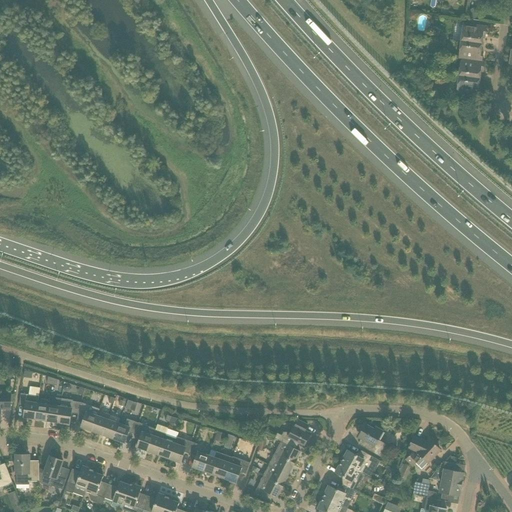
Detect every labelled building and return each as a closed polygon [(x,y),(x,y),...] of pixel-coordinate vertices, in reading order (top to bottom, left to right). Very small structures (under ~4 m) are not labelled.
[(486,35),(487,27),(463,24),(461,41),(482,44),(483,34),(486,35)] [(481,53),(482,44),(461,41),(458,59),(461,59),(482,61),(483,54),(481,53)] [(461,59),(458,76),(480,79),(481,69),(484,70),(485,62),(482,61),(461,59)] [(456,94),(480,97),(481,89),(479,88),(480,79),(458,76),(456,94)] [(47,384),(52,385),(53,378),(42,375),(41,379),(48,381),(47,384)] [(0,414),(0,409),(11,409),(11,394),(0,394),(0,392),(0,391),(0,414)] [(39,396),(28,394),(21,393),(19,405),(26,406),(24,417),(29,418),(29,419),(34,420),(34,419),(36,419),(39,399),(39,396)] [(60,407),(62,398),(50,396),(50,402),(47,420),(58,422),(60,407)] [(47,420),(50,402),(49,402),(47,400),(44,400),(41,398),(39,399),(36,419),(47,420)] [(64,423),(70,424),(71,413),(78,414),(81,402),(73,401),(73,400),(62,398),(60,407),(58,422),(60,422),(60,424),(64,424),(64,423)] [(119,405),(125,407),(127,399),(121,398),(119,405)] [(126,405),(134,409),(137,404),(130,400),(126,405)] [(85,416),(81,427),(86,428),(86,430),(90,431),(91,430),(92,431),(97,416),(100,409),(81,402),(78,414),(85,416)] [(104,412),(102,418),(97,416),(92,431),(103,435),(108,420),(110,415),(104,412)] [(120,441),(125,442),(129,432),(135,434),(139,423),(127,419),(125,426),(119,424),(114,438),(115,439),(115,440),(120,442),(120,441)] [(103,435),(114,438),(119,424),(108,420),(103,435)] [(299,442),(305,445),(311,434),(305,431),(308,425),(298,420),(295,426),(294,425),(291,432),(283,432),(282,435),(277,433),(275,438),(281,441),(296,449),(299,442)] [(141,436),(137,447),(142,448),(142,449),(146,451),(146,450),(148,451),(153,436),(147,434),(148,431),(143,430),(145,425),(139,423),(135,434),(141,436)] [(153,436),(148,451),(159,454),(164,440),(166,435),(168,428),(158,424),(154,436),(153,436)] [(386,444),(378,440),(383,431),(375,427),(374,429),(366,424),(358,437),(369,443),(366,448),(379,456),(386,444)] [(216,439),(222,441),(225,435),(218,432),(216,439)] [(177,439),(166,435),(164,440),(159,454),(170,458),(175,444),(177,439)] [(421,443),(422,440),(414,436),(407,451),(410,455),(406,459),(413,465),(415,463),(421,470),(440,450),(430,440),(424,446),(421,443)] [(176,461),(181,462),(184,452),(190,454),(194,443),(188,440),(177,437),(177,439),(175,444),(170,458),(171,459),(171,460),(175,462),(176,461)] [(296,461),(300,451),(296,449),(281,441),(275,453),(295,463),(296,461)] [(197,456),(193,467),(198,468),(197,469),(202,471),(202,470),(204,470),(209,456),(203,454),(204,451),(199,449),(201,445),(194,443),(190,454),(197,456)] [(211,450),(209,456),(204,470),(215,474),(220,460),(222,454),(211,450)] [(342,461),(358,471),(371,478),(380,461),(361,450),(358,456),(348,450),(342,461)] [(269,465),(289,475),(293,465),(294,466),(295,463),(275,453),(269,465)] [(231,464),(233,458),(222,454),(220,460),(215,474),(225,478),(230,464),(231,464)] [(29,463),(29,455),(30,455),(16,455),(16,474),(17,484),(30,484),(30,482),(39,482),(39,481),(39,468),(39,462),(29,463)] [(39,481),(41,481),(41,483),(50,486),(52,486),(63,490),(70,470),(61,467),(63,461),(50,456),(50,457),(45,470),(39,468),(39,481)] [(233,458),(231,464),(230,464),(225,478),(227,479),(226,480),(231,481),(231,480),(236,482),(240,472),(246,474),(250,463),(244,460),(233,457),(233,458)] [(336,472),(345,478),(342,484),(356,491),(361,481),(357,477),(355,476),(358,471),(342,461),(336,472)] [(447,469),(444,469),(441,481),(462,485),(463,480),(464,473),(454,471),(455,466),(448,464),(447,469)] [(0,486),(2,487),(13,483),(6,465),(0,467),(0,486)] [(284,484),(289,475),(269,465),(263,476),(284,486),(285,484),(284,484)] [(72,470),(68,482),(65,490),(73,493),(76,485),(87,489),(93,472),(93,470),(83,466),(80,473),(72,470)] [(92,501),(102,505),(105,498),(109,486),(101,483),(103,477),(104,477),(104,476),(93,472),(87,489),(85,491),(91,493),(90,497),(92,501)] [(284,486),(263,476),(255,493),(266,499),(269,494),(277,498),(282,488),(282,489),(284,486)] [(393,481),(386,478),(383,484),(389,487),(393,481)] [(416,481),(413,493),(427,495),(429,484),(416,481)] [(448,500),(449,495),(459,497),(461,490),(462,485),(441,481),(439,493),(442,494),(441,498),(448,500)] [(105,498),(113,501),(112,506),(113,507),(120,510),(123,509),(124,503),(130,486),(119,482),(120,483),(117,489),(109,486),(105,498)] [(124,503),(143,509),(148,498),(139,495),(142,488),(131,484),(130,486),(124,503)] [(339,491),(329,486),(323,497),(340,505),(343,499),(345,500),(351,501),(356,491),(342,484),(339,491)] [(246,487),(243,494),(250,497),(253,490),(246,487)] [(427,497),(436,499),(437,493),(428,490),(428,491),(428,493),(427,497)] [(163,511),(168,499),(169,497),(158,493),(156,500),(148,498),(143,509),(150,511),(163,511)] [(323,497),(318,509),(325,511),(340,511),(338,511),(340,505),(323,497)] [(428,511),(446,511),(447,509),(437,506),(438,499),(436,499),(427,497),(424,509),(429,510),(428,511)] [(181,511),(176,510),(179,504),(180,503),(168,499),(163,511),(181,511)]
